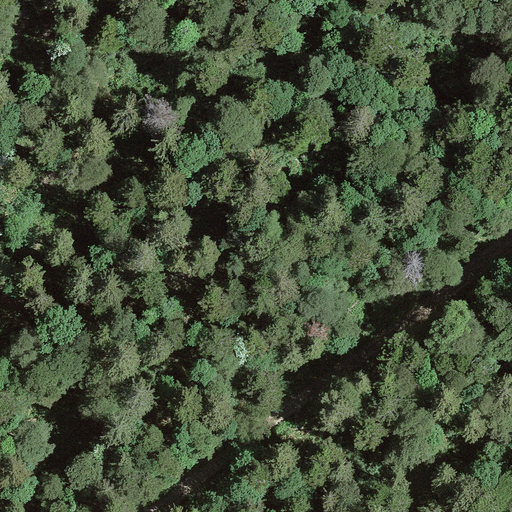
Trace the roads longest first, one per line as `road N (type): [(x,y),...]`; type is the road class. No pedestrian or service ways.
road 1 (track): [(511,39),(386,40),(284,64),(174,69),(0,48)]
road 2 (track): [(165,511),(511,250)]
